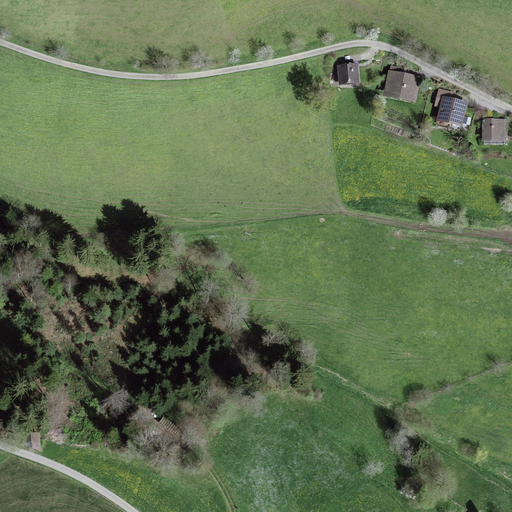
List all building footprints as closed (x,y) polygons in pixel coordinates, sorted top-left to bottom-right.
[(357,67),(341,68),(341,69),(339,69),(339,77),(342,77),(343,81),(354,80),(354,78),(357,78),(357,67)] [(412,95),(415,81),(392,76),(388,95),(403,98),(404,93),(412,95)] [(444,100),(439,121),(460,126),(465,105),(444,100)] [(504,121),(484,121),(483,138),(499,139),(499,132),(504,132),(504,121)] [(38,435),(25,436),(26,446),(38,450),(38,435)]
